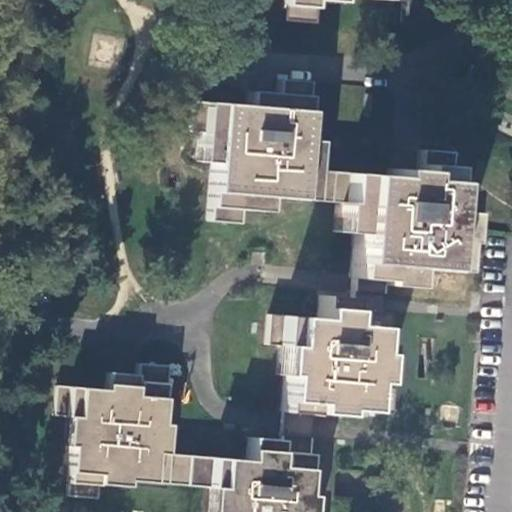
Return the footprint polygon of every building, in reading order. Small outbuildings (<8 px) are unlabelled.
[(276,0),(275,19),(306,23),(309,1),(341,4),(341,0),(390,0),(401,1),(400,0),(276,0)] [(300,139),(305,82),(283,81),(284,75),(275,74),(274,93),(245,91),(244,106),(186,101),(183,131),(198,132),(195,161),(211,162),(205,222),(235,224),(237,210),(266,213),(268,199),(325,203),(328,171),(313,170),(316,140),(300,139)] [(385,174),(328,171),(325,203),(336,204),(333,234),(354,236),(349,280),(349,292),(377,295),(378,287),(406,289),(408,271),(466,276),(467,267),(472,267),(474,250),(468,249),(469,243),(459,242),(461,213),(442,212),(447,152),(418,150),(416,170),(403,169),(386,167),(385,174)] [(511,511),(511,247),(485,246),(461,511),(511,511)] [(377,295),(349,292),(348,299),(317,296),(315,320),(266,316),(263,347),(277,348),(275,377),(280,378),(277,422),(276,434),(309,436),(309,428),(310,415),(338,417),(339,410),(388,414),(391,384),(375,382),(378,354),(371,353),(376,309),(377,295)] [(132,375),(104,373),(104,376),(103,391),(54,386),(52,417),(66,418),(64,446),(69,447),(65,495),(95,499),(97,484),(127,487),(127,480),(185,485),(187,457),(163,455),(165,424),(158,424),(164,366),(134,363),(132,375)] [(309,436),(276,434),(275,442),(246,439),(244,462),(187,457),(185,485),(210,488),(207,511),(308,511),(310,496),(304,496),(309,436)]
